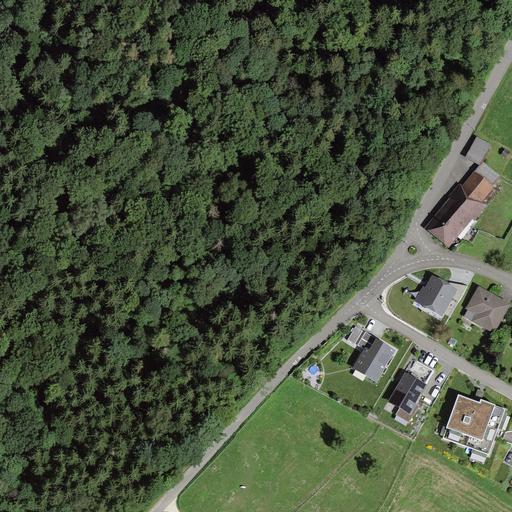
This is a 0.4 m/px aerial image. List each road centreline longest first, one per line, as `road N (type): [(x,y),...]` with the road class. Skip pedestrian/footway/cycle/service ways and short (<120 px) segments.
road 1 (track): [(0,269),(115,192),(157,138),(216,32),(288,0)]
road 2 (residential): [(152,511),(305,347),(361,299)]
road 3 (residential): [(414,226),(511,48)]
road 4 (residential): [(511,391),(361,299)]
